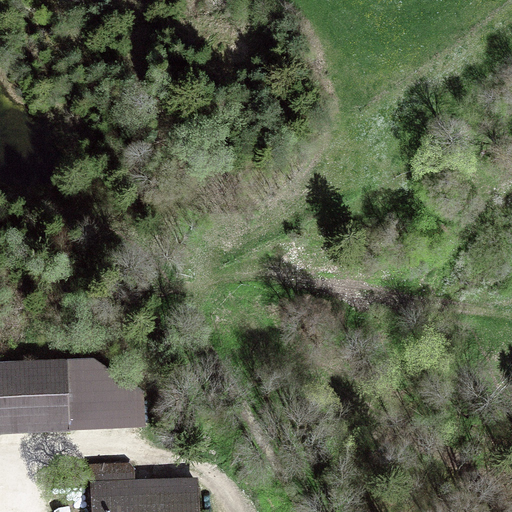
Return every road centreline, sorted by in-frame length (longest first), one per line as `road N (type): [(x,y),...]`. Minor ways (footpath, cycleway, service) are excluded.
road 1 (track): [(185,293),(205,344),(308,511)]
road 2 (track): [(0,449),(149,452)]
road 3 (track): [(250,511),(217,475),(149,452)]
